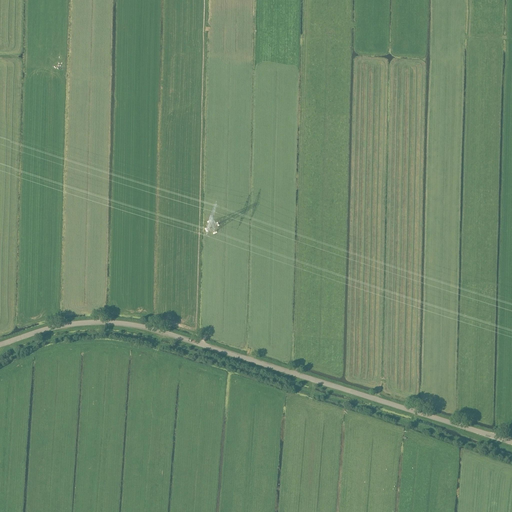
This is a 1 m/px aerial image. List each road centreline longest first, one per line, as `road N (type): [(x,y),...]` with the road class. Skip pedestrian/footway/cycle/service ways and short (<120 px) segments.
road 1 (unclassified): [(0,345),(78,323),(139,326),(511,441)]
road 2 (track): [(155,353),(162,320),(195,328),(203,29),(265,31)]
